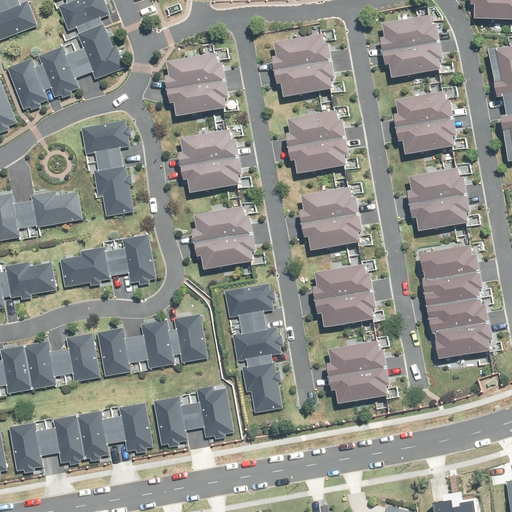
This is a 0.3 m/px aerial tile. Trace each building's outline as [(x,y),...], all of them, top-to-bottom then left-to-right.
[(43,26),(32,0),(0,0),(0,42),(0,43),(43,26)] [(59,0),(60,1),(61,0),(70,0),(72,3),(63,7),(80,52),(72,55),(69,48),(11,70),(28,114),(54,104),(49,91),(55,89),(59,102),(85,92),(81,80),(96,74),(100,82),(129,71),(120,47),(116,49),(105,20),(114,16),(107,0),(59,0)] [(511,0),(469,0),(469,5),(477,6),(476,16),(511,18),(511,0)] [(440,15),(386,24),(388,36),(381,37),(386,72),(394,71),(396,81),(449,73),(440,15)] [(330,37),(280,45),(282,57),(274,58),(280,93),(288,92),(290,102),(339,94),(337,82),(341,81),(335,46),(331,46),(330,37)] [(511,158),(511,41),(484,47),(492,89),(497,88),(501,110),(496,111),(506,160),(511,158)] [(226,55),(177,63),(179,74),(171,76),(177,111),(185,110),(187,120),(236,112),(234,100),(238,99),(232,64),(228,64),(226,55)] [(0,133),(23,125),(7,83),(0,85),(0,133)] [(453,92),(400,101),(402,112),(394,114),(400,149),(408,148),(409,158),(463,149),(453,92)] [(347,113),(298,121),(300,132),(292,133),(298,169),(306,168),(308,178),(357,170),(355,157),(359,157),(353,121),(349,122),(347,113)] [(136,148),(131,122),(86,130),(91,156),(100,154),(103,171),(100,172),(105,198),(109,197),(113,218),(139,212),(135,188),(137,187),(134,167),(127,168),(124,150),(136,148)] [(239,132),(190,140),(192,151),(184,152),(190,188),(198,187),(200,197),(249,189),(247,176),(251,176),(245,140),(241,141),(239,132)] [(468,171),(415,179),(417,191),(409,192),(415,228),(422,226),(424,237),(477,228),(468,171)] [(363,189),(314,197),(315,208),(308,210),(314,245),(321,244),(323,254),(373,246),(371,234),(374,233),(368,198),(364,198),(363,189)] [(0,242),(24,239),(23,230),(87,219),(82,193),(62,197),(61,191),(36,195),(37,201),(18,204),(17,196),(0,198),(0,242)] [(254,208),(205,216),(207,228),(199,229),(205,264),(213,263),(214,273),(264,265),(262,253),(266,252),(260,217),(256,217),(254,208)] [(134,285),(164,280),(161,256),(155,257),(152,238),(128,242),(129,251),(111,254),(110,251),(85,255),(85,258),(64,261),(68,288),(95,284),(95,287),(116,283),(115,278),(133,275),(134,285)] [(497,346),(479,242),(423,251),(441,356),(497,346)] [(0,310),(11,309),(10,300),(62,291),(57,265),(36,269),(35,263),(11,268),(12,273),(4,275),(2,266),(0,266),(0,310)] [(373,263),(324,271),(326,283),(318,284),(324,319),(332,318),(333,328),(383,320),(381,308),(385,307),(379,272),(375,272),(373,263)] [(269,312),(264,286),(221,293),(226,319),(235,317),(236,325),(227,326),(232,352),(240,351),(252,414),(278,410),(274,389),(280,388),(275,363),(270,365),(266,346),(275,344),(270,319),(262,321),(261,314),(269,312)] [(103,335),(111,378),(136,373),(135,365),(151,362),(152,370),(180,365),(179,358),(185,356),(187,364),(212,359),(204,316),(179,321),(181,332),(175,333),(173,322),(145,327),(146,336),(129,339),(128,330),(103,335)] [(0,386),(13,385),(15,396),(64,387),(62,376),(79,373),(81,384),(107,379),(99,334),(73,338),(75,347),(57,351),(56,342),(6,350),(8,361),(0,362),(0,386)] [(387,334),(338,342),(340,353),(332,355),(338,390),(345,389),(347,399),(397,391),(395,378),(398,378),(392,342),(388,343),(387,334)] [(216,391),(216,386),(200,389),(202,402),(184,406),(182,397),(156,402),(164,448),(191,443),(189,431),(205,428),(207,440),(236,435),(228,388),(216,391)] [(42,423),(13,428),(22,473),(50,468),(48,457),(66,454),(68,465),(117,455),(115,445),(131,441),(133,452),(160,447),(152,402),(126,407),(127,416),(110,419),(108,410),(58,420),(60,430),(44,433),(42,423)] [(0,476),(13,474),(4,428),(0,428),(0,476)]
